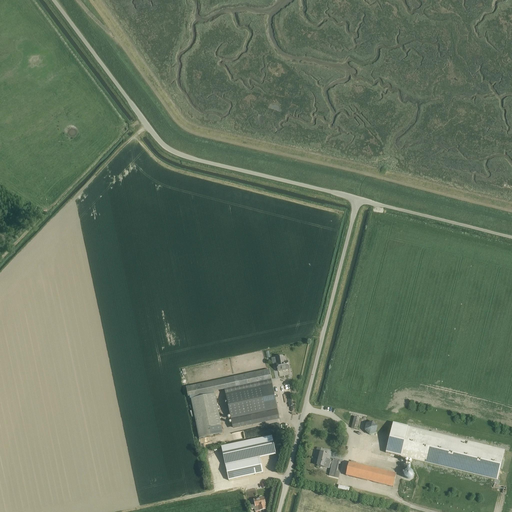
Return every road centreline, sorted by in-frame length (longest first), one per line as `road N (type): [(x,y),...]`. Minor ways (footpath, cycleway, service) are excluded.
road 1 (unclassified): [(356,199),(162,147),(52,0)]
road 2 (unclassified): [(280,511),(356,199)]
road 3 (unclassified): [(511,237),(356,199)]
